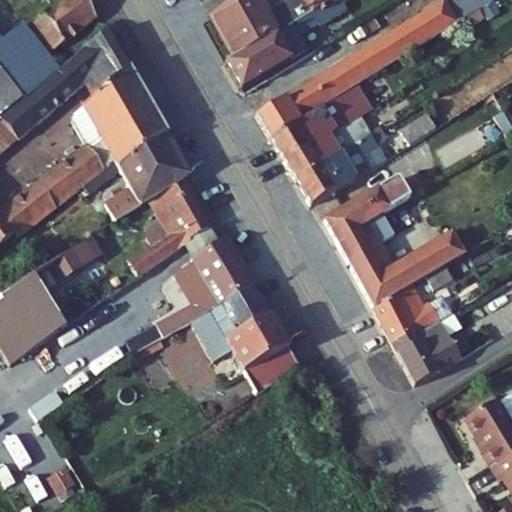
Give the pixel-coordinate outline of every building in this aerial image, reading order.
[(18,0),(0,0),(0,1),(5,9),(19,1),(18,0)] [(109,31),(91,0),(88,0),(39,38),(60,68),(109,31)] [(289,0),(261,17),(251,0),(228,0),(205,13),(230,57),(271,34),(310,11),(327,2),(329,0),(289,0)] [(490,4),(487,0),(447,0),(412,21),(424,43),(490,4)] [(342,28),(327,2),(310,11),(326,37),(342,28)] [(383,67),(424,43),(412,21),(371,45),(383,67)] [(287,60),(271,34),(230,57),(219,64),(234,90),(287,60)] [(176,150),(117,45),(35,107),(4,131),(20,151),(99,89),(109,105),(88,119),(126,185),(136,178),(176,150)] [(349,87),(383,67),(371,45),(332,68),(344,89),(349,87)] [(0,63),(0,133),(4,131),(35,107),(0,63)] [(261,138),(344,89),(332,68),(249,117),(261,138)] [(363,110),(349,87),(344,89),(261,138),(275,162),(327,131),(332,129),(349,119),(354,116),(363,110)] [(367,137),(354,116),(349,119),(332,129),(327,131),(275,162),(288,184),(340,153),(361,140),(367,137)] [(126,185),(88,119),(83,122),(81,134),(97,159),(119,190),(126,185)] [(426,120),(401,134),(407,144),(432,130),(426,120)] [(0,168),(20,151),(4,131),(0,133),(0,168)] [(382,163),(367,137),(361,140),(340,153),(288,184),(303,210),(382,163)] [(187,171),(176,150),(136,178),(126,185),(136,202),(112,217),(123,236),(156,216),(193,193),(198,190),(187,171)] [(119,190),(97,159),(9,226),(0,214),(0,271),(1,273),(111,195),(119,190)] [(396,186),(391,185),(375,194),(374,193),(318,226),(369,311),(408,289),(460,259),(448,239),(380,279),(365,253),(390,238),(379,220),(407,204),(396,186)] [(217,240),(193,193),(156,216),(168,236),(154,245),(162,259),(136,276),(144,289),(186,261),(213,243),(217,240)] [(226,257),(217,240),(213,243),(186,261),(202,287),(185,297),(195,314),(158,335),(166,348),(199,329),(258,295),(233,252),(226,257)] [(112,267),(101,249),(19,300),(0,311),(0,327),(27,368),(72,337),(52,304),(112,267)] [(0,311),(19,300),(1,273),(0,273),(0,311)] [(421,312),(408,289),(369,311),(391,346),(416,331),(418,336),(430,328),(431,330),(441,324),(452,317),(442,302),(430,309),(429,307),(421,312)] [(276,328),(258,295),(199,329),(201,333),(212,326),(218,336),(222,342),(225,347),(230,357),(276,328)] [(418,336),(433,360),(408,375),(415,388),(461,359),(449,338),(462,330),(454,316),(452,317),(441,324),(431,330),(430,328),(418,336)] [(218,336),(212,326),(201,333),(199,329),(195,332),(217,371),(233,361),(230,357),(225,347),(222,342),(218,336)] [(305,377),(276,328),(230,357),(233,361),(258,405),(305,377)] [(433,360),(418,336),(416,331),(391,346),(408,375),(433,360)] [(511,394),(509,389),(463,418),(482,451),(479,453),(486,467),(511,451),(511,394)] [(511,511),(511,451),(486,467),(496,483),(500,480),(511,501),(511,502),(495,511),(511,511)]
